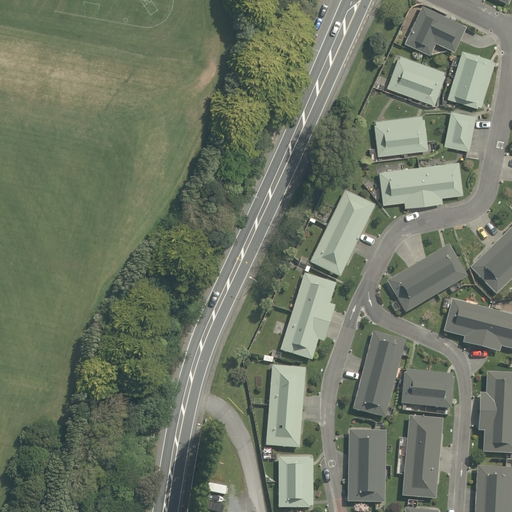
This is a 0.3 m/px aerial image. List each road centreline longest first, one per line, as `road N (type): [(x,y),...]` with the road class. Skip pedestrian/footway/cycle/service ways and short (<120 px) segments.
road 1 (secondary): [(164,511),(189,380),(213,313),(355,0)]
road 2 (residential): [(364,294),(395,233),(471,211),(487,196),(511,63)]
road 3 (residential): [(364,294),(391,322),(464,368),(458,511)]
road 4 (residential): [(340,511),(330,390),(349,321)]
